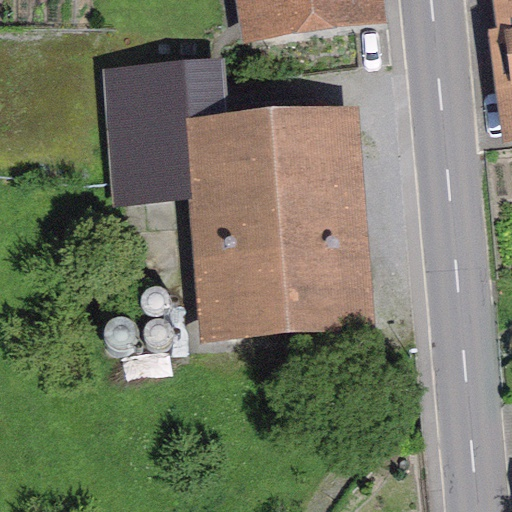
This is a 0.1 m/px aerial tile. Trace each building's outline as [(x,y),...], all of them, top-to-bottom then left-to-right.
[(240,0),(245,33),(358,17),(355,0),(240,0)] [(123,193),(220,186),(217,140),(254,137),(253,112),(215,115),(211,69),(114,76),(123,193)] [(327,132),(254,137),(217,140),(220,186),(231,329),(341,321),(327,132)] [(144,299),(142,312),(148,320),(160,322),(168,317),(171,308),(166,296),(154,293),(144,299)] [(106,332),(106,349),(115,356),(126,357),(136,350),(139,339),(133,327),(116,323),(106,332)] [(143,339),(148,350),(156,355),(165,353),(173,339),(166,327),(151,327),(143,339)]
